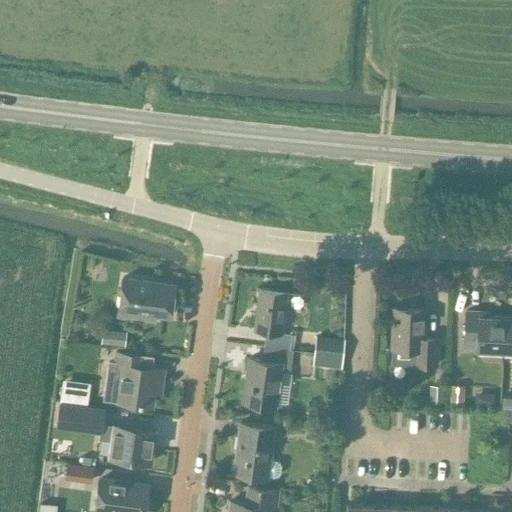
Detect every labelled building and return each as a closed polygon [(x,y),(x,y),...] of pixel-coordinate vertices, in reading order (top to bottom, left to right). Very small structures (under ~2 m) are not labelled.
[(172,317),(176,284),(125,277),(120,315),(154,319),(155,314),(172,317)] [(266,330),(264,344),(294,348),(296,334),(282,332),(288,291),(258,287),(253,328),(266,330)] [(435,364),(437,338),(424,337),(426,309),(394,308),(392,347),(415,349),(414,363),(435,364)] [(477,348),(503,349),(504,316),(478,315),(478,312),(466,312),(464,346),(477,346),(477,348)] [(511,316),(504,316),(503,349),(511,349),(511,316)] [(103,339),(124,343),(127,331),(106,326),(103,339)] [(315,351),(343,354),(344,339),(316,336),(315,351)] [(290,373),(294,348),(264,344),(262,358),(249,356),(243,400),(275,405),(280,372),(290,373)] [(343,354),(315,351),(313,364),(341,367),(343,354)] [(108,360),(103,398),(152,404),(154,382),(156,382),(163,383),(164,369),(152,368),(154,356),(119,352),(117,362),(108,360)] [(63,385),(62,398),(78,400),(80,387),(63,385)] [(60,402),(57,424),(99,430),(101,431),(102,422),(104,409),(60,402)] [(268,476),(275,476),(278,475),(281,473),(282,465),(280,462),(277,460),(270,459),(275,425),(241,420),(234,472),(268,476)] [(104,424),(103,432),(102,440),(113,442),(111,457),(152,463),(157,431),(116,425),(104,424)] [(91,480),(93,466),(67,463),(65,477),(91,480)] [(101,479),(99,493),(97,510),(110,511),(144,511),(147,486),(132,485),(133,482),(101,479)] [(274,511),(278,489),(248,485),(246,501),(231,499),(229,511),(274,511)] [(346,511),(371,511),(372,504),(347,503),(346,511)]
